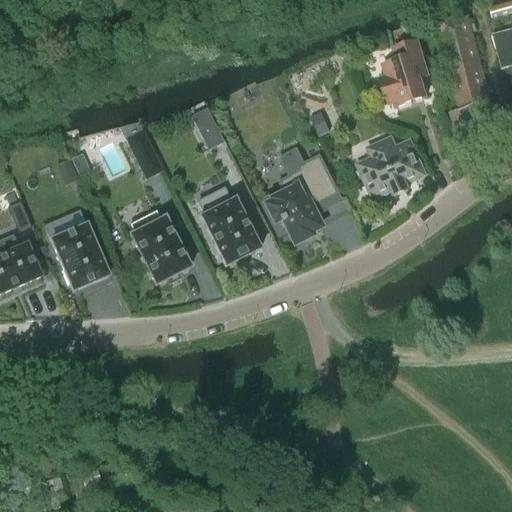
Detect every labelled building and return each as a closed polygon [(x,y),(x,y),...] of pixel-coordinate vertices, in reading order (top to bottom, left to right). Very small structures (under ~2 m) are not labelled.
[(511,2),(489,9),(491,20),(511,14),(511,2)] [(467,17),(436,25),(458,111),(489,103),(467,17)] [(511,30),(491,37),(500,71),(511,67),(511,30)] [(416,43),(394,50),(398,62),(383,67),(387,79),(379,82),(386,105),(394,102),(396,109),(424,100),(418,80),(426,78),(416,43)] [(489,103),(458,111),(448,114),(454,133),(453,133),(458,152),(499,141),(489,103)] [(221,144),(205,111),(190,119),(207,151),(221,144)] [(320,114),(309,119),(318,138),(328,133),(320,114)] [(136,125),(118,130),(124,142),(140,134),(136,125)] [(160,173),(140,134),(124,142),(144,181),(160,173)] [(372,160),(357,167),(372,199),(390,191),(393,198),(396,196),(395,194),(404,190),(405,192),(408,191),(405,185),(423,177),(409,144),(394,151),(390,141),(368,151),(372,160)] [(271,203),(264,207),(273,224),(278,222),(279,224),(281,223),(292,246),(294,245),(295,245),(296,245),(296,244),(307,239),(308,238),(310,237),(309,234),(319,229),(316,224),(308,207),(315,203),(316,206),(338,195),(319,158),(304,165),(296,150),(276,160),(286,179),(277,184),(282,195),(275,198),(273,199),(270,201),(271,203)] [(457,154),(449,157),(454,172),(462,170),(457,154)] [(68,164),(57,169),(65,187),(76,182),(68,164)] [(223,190),(195,203),(202,217),(200,218),(200,217),(198,218),(199,220),(223,267),(223,269),(225,268),(257,252),(259,251),(258,249),(257,249),(234,203),(234,202),(233,201),(231,202),(229,203),(223,190)] [(19,206),(9,210),(19,234),(30,229),(19,206)] [(78,212),(43,227),(71,293),(106,278),(78,212)] [(188,268),(163,221),(164,221),(163,219),(162,220),(159,222),(145,229),(141,220),(128,227),(133,235),(129,237),(129,236),(128,237),(129,239),(129,238),(153,286),(154,288),(155,287),(155,286),(164,282),(165,282),(167,286),(180,280),(177,275),(179,275),(178,274),(187,270),(189,270),(188,268)] [(0,295),(39,278),(25,246),(16,250),(11,238),(0,242),(0,295)] [(142,511),(137,489),(120,493),(125,511),(142,511)]
